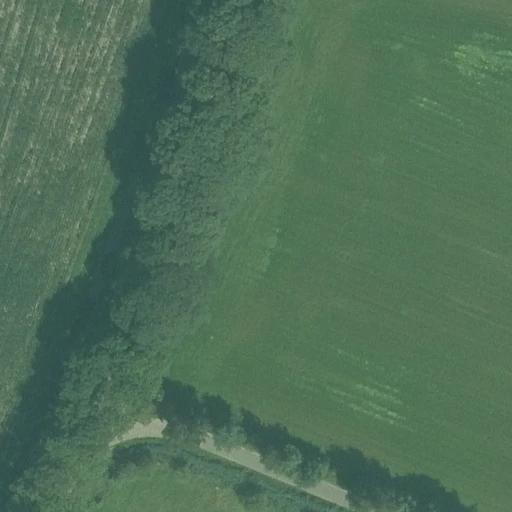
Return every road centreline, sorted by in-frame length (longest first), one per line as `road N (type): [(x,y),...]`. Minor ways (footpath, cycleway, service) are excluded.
road 1 (unclassified): [(112,432),(112,376),(254,0)]
road 2 (tertiary): [(375,511),(195,436),(160,426),(112,432)]
